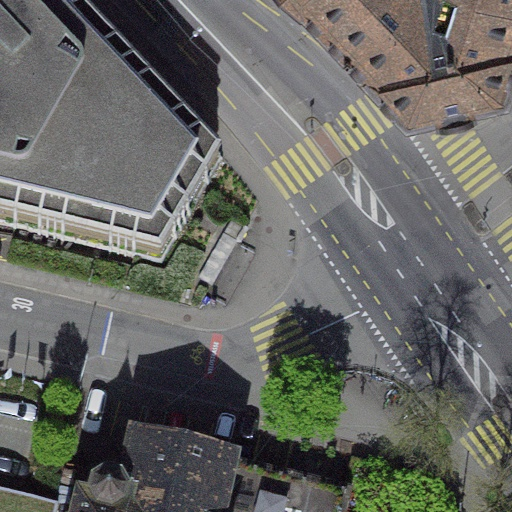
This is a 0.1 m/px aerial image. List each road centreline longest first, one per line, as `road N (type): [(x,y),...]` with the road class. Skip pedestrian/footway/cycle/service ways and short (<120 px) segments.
road 1 (residential): [(0,316),(230,364),(273,357),(410,270)]
road 2 (secondary): [(410,270),(327,147),(191,0)]
road 3 (secondary): [(511,416),(410,270)]
road 4 (residential): [(410,270),(511,187)]
